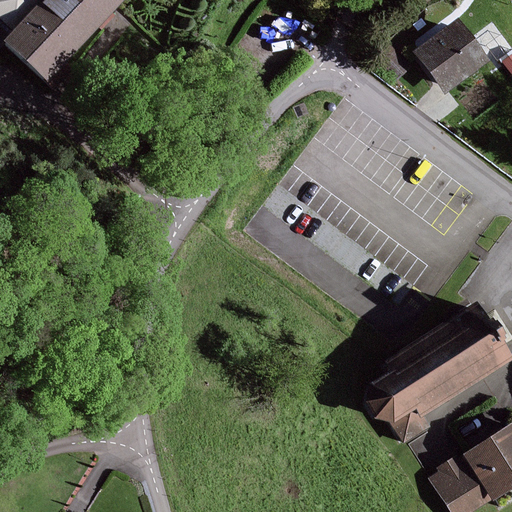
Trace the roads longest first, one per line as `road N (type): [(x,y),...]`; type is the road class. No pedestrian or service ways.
road 1 (residential): [(163,511),(143,434),(152,301),(207,181),(301,85),(327,68),(345,74),(511,196)]
road 2 (track): [(0,468),(53,447),(143,434)]
